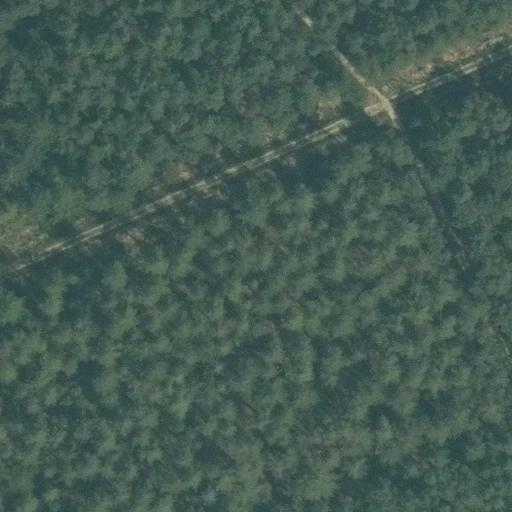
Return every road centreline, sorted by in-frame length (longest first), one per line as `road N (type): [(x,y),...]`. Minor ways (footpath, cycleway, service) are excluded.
road 1 (track): [(0,262),(511,35)]
road 2 (track): [(431,224),(372,100),(282,0)]
road 3 (track): [(431,224),(511,393)]
